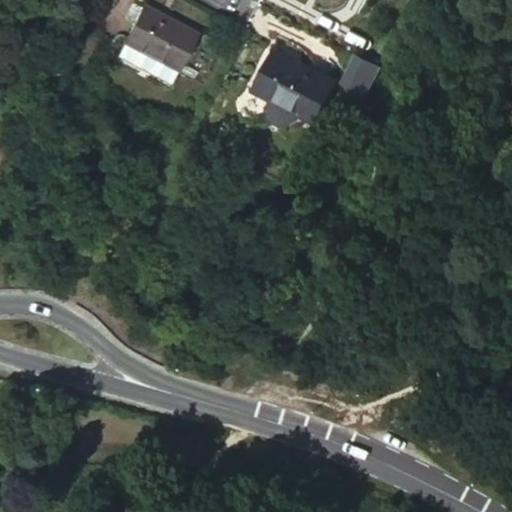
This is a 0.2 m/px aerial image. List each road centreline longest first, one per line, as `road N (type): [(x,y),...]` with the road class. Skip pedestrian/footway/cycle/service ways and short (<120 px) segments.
road 1 (tertiary): [(186,397),(284,418),(465,511)]
road 2 (track): [(511,367),(391,409),(284,418)]
road 3 (tertiary): [(186,397),(110,352),(69,315),(43,304),(0,303)]
road 4 (tertiary): [(0,355),(85,384),(186,397)]
